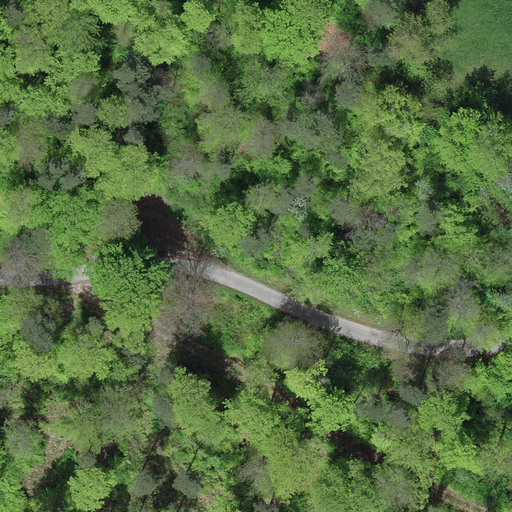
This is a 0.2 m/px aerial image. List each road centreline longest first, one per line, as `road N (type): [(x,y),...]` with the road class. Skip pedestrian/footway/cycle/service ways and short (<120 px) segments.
road 1 (unclassified): [(0,276),(36,280),(120,261),(181,262),(399,341),(467,346),(511,336)]
road 2 (track): [(54,276),(486,511)]
